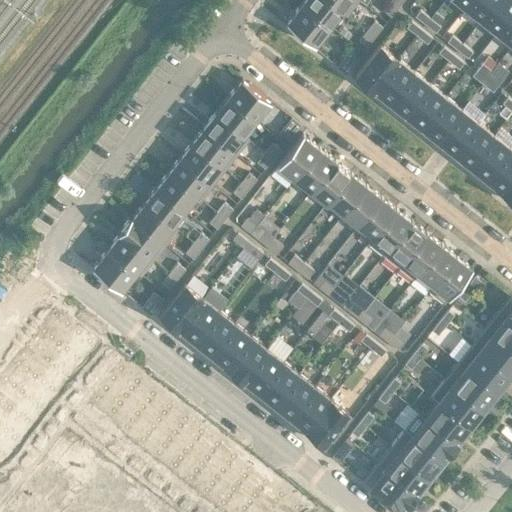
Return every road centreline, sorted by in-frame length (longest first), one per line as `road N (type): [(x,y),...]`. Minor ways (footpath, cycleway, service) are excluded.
road 1 (residential): [(370,511),(59,253)]
road 2 (residential): [(220,38),(511,268)]
road 3 (residential): [(59,253),(66,231),(220,38)]
